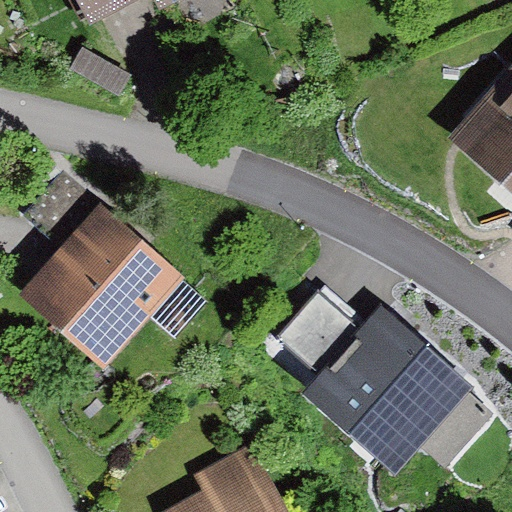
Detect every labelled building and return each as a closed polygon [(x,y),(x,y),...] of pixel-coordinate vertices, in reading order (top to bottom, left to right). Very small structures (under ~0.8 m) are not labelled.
[(84,0),(97,23),(137,0),(167,0),(181,23),(221,0),(84,0)] [(82,49),(71,69),(120,94),(131,75),(82,49)] [(511,78),(453,150),(511,199),(511,78)] [(184,290),(98,221),(23,313),(109,383),(184,290)] [(321,351),(361,295),(326,271),(287,326),(321,351)] [(423,511),(501,422),(394,329),(309,427),(408,511),(423,511)] [(282,511),(252,458),(198,488),(207,504),(192,511),(282,511)]
